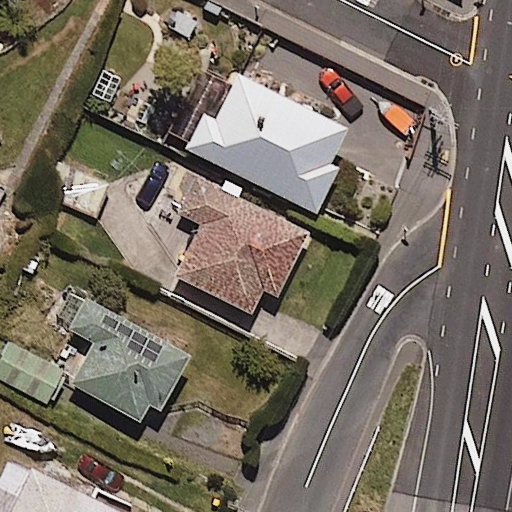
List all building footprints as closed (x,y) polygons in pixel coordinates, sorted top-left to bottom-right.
[(339,113),(231,63),(222,84),(208,77),(180,138),(310,198),(331,153),(322,149),(339,113)] [(106,179),(61,162),(48,196),(94,213),(106,179)] [(302,219),(188,167),(171,202),(198,215),(173,269),(247,303),(258,278),(272,285),(302,219)] [(67,375),(135,411),(146,389),(157,395),(184,343),(74,285),(57,317),(89,333),(67,375)] [(60,365),(4,337),(0,345),(0,375),(43,397),(60,365)] [(138,511),(140,510),(7,450),(0,465),(0,511),(138,511)]
